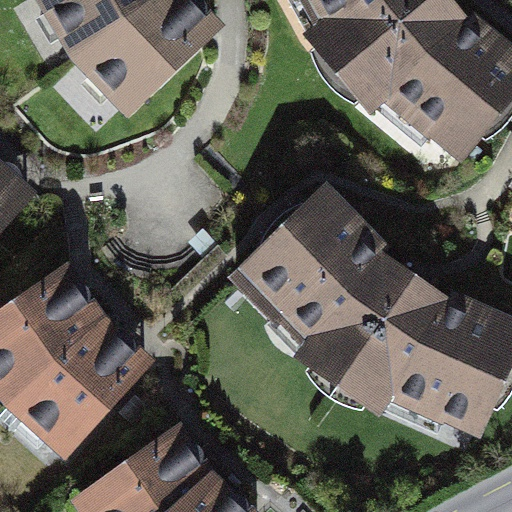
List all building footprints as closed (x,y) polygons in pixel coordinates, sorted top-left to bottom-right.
[(43,0),(80,57),(154,0),(43,0)] [(209,22),(188,0),(154,0),(80,57),(131,108),(209,22)] [(310,0),(344,65),(464,152),(511,97),(511,55),(440,0),(310,0)] [(0,220),(19,197),(0,174),(0,220)] [(323,200),(243,276),(354,382),(478,430),(511,363),(511,327),(413,279),(323,200)] [(58,281),(0,322),(0,384),(13,402),(99,323),(58,281)] [(137,368),(99,323),(13,402),(72,449),(137,368)] [(174,442),(85,504),(90,511),(180,511),(211,485),(174,442)] [(236,511),(211,485),(180,511),(236,511)]
